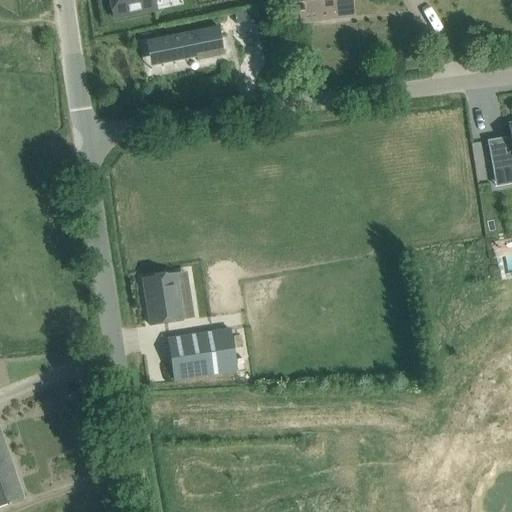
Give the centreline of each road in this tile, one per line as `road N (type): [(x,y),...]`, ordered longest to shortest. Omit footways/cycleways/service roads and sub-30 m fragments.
road 1 (residential): [(91,134),(511,76)]
road 2 (unclassified): [(139,511),(89,185),(91,134)]
road 3 (residential): [(91,134),(79,106),(64,0)]
